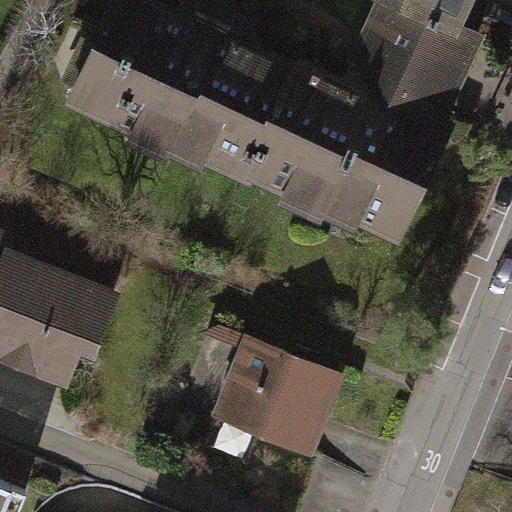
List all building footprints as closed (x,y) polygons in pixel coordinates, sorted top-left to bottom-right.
[(246,173),(249,168),(297,63),(254,43),(253,24),(230,14),(221,21),(183,4),(172,11),(147,0),(116,0),(71,97),(138,128),(143,116),(206,145),(203,153),(246,173)] [(472,31),(451,20),(408,0),(378,0),(350,65),(351,69),(338,78),(299,59),(297,63),(249,168),(290,188),(296,177),(359,207),(355,213),(400,232),(450,124),(431,115),(472,31)] [(408,0),(451,20),(460,0),(408,0)] [(93,347),(115,294),(9,251),(15,236),(0,229),(0,348),(67,376),(80,342),(93,347)] [(338,370),(252,335),(221,414),(307,448),(338,370)] [(0,511),(16,511),(26,488),(0,478),(0,511)]
